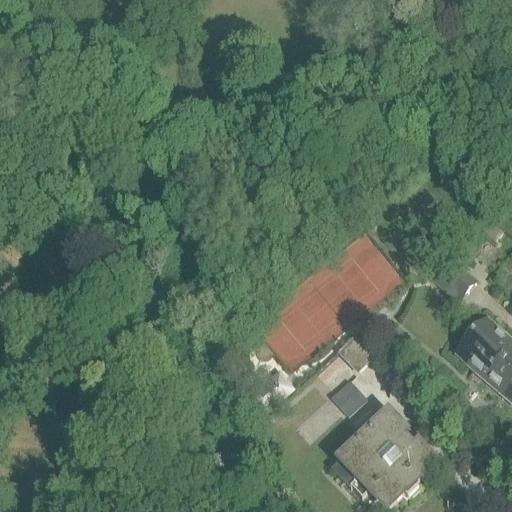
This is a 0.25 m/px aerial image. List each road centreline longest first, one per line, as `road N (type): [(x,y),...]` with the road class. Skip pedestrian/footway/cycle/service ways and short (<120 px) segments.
road 1 (track): [(161,328),(184,308),(199,270),(264,240),(275,157),(290,119),(419,54),(494,0)]
road 2 (track): [(199,270),(138,216),(0,65)]
